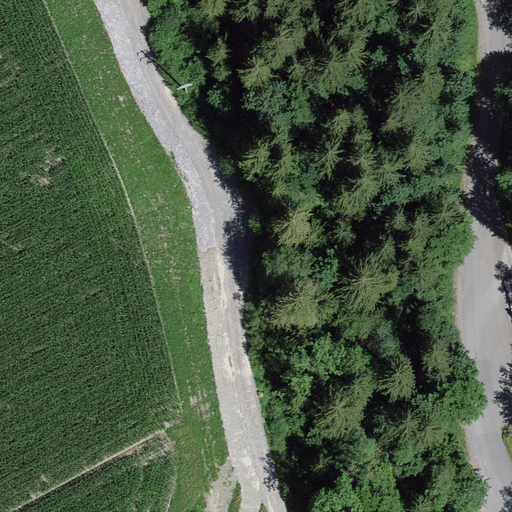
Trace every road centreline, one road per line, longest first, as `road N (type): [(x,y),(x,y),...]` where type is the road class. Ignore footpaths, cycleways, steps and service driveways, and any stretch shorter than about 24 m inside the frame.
road 1 (track): [(511,507),(482,437),(472,330),(490,297),(506,287)]
road 2 (unknown): [(327,0),(433,144),(483,159)]
